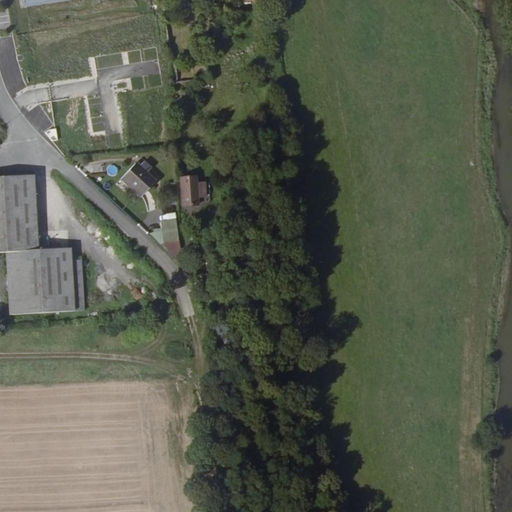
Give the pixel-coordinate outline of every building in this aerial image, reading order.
[(259,0),(243,0),(245,16),(261,15),(259,0)] [(141,198),(156,182),(136,164),(121,180),(141,198)] [(40,254),(37,179),(0,181),(0,258),(8,258),(11,318),(74,315),(72,253),(40,254)] [(193,205),(177,206),(178,226),(194,225),(193,205)] [(158,221),(158,230),(154,231),(155,246),(175,245),(174,220),(158,221)] [(195,287),(210,285),(208,275),(211,274),(211,271),(193,274),(195,287)] [(229,315),(228,296),(216,297),(217,315),(229,315)]
